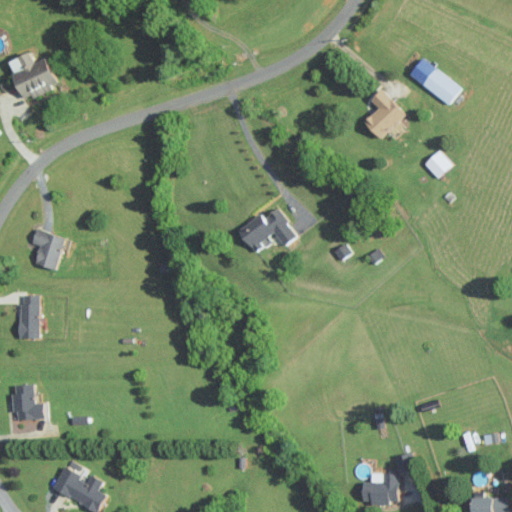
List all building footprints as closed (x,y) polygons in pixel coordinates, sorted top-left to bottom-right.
[(27,99),(61,85),(50,57),(38,62),(34,52),(11,61),(27,99)] [(411,77),(452,103),(464,85),(423,59),(411,77)] [(373,100),(380,108),(367,121),(383,138),(408,114),(384,88),(373,100)] [(440,178),(454,164),(441,150),(426,164),(440,178)] [(242,230),(256,250),(278,235),(286,246),(299,236),(280,209),(267,217),(264,214),(242,230)] [(58,269),(67,238),(38,229),(34,243),(42,245),(37,263),(58,269)] [(342,260),(353,253),(347,243),(335,250),(342,260)] [(42,295),(22,294),(21,337),(40,338),(42,295)] [(47,417),(46,402),(37,402),(36,382),(17,383),(18,391),(15,392),(16,419),(47,417)] [(417,471),(414,452),(398,454),(400,473),(417,471)] [(109,494),(100,489),(106,479),(94,473),(90,479),(66,466),(55,487),(100,511),(109,494)] [(365,501),(400,501),(400,468),(390,468),(390,472),(373,472),(373,480),(365,480),(365,501)] [(476,511),(496,511),(497,511),(510,511),(510,496),(477,495),(476,511)]
